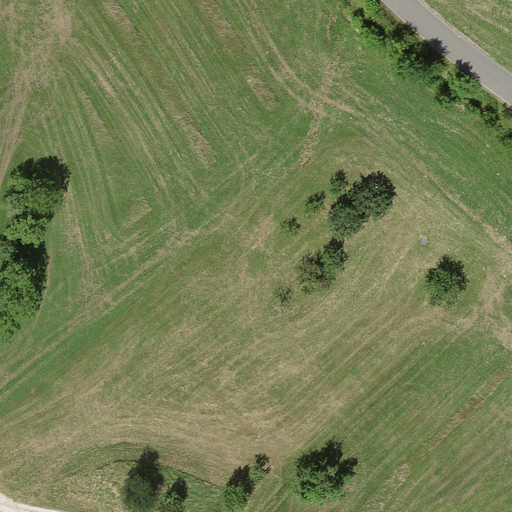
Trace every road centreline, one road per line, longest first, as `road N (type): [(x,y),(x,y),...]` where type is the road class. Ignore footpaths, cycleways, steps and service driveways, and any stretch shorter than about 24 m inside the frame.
road 1 (track): [(382,153),(511,270)]
road 2 (tertiary): [(511,93),(397,0)]
